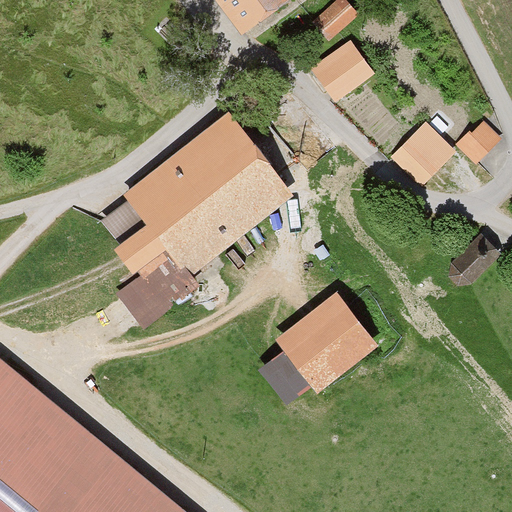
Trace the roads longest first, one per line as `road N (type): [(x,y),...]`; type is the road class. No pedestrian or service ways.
road 1 (residential): [(0,266),(58,197),(124,171),(253,56)]
road 2 (residential): [(253,56),(410,200),(466,212)]
road 3 (unclassified): [(511,131),(448,0)]
